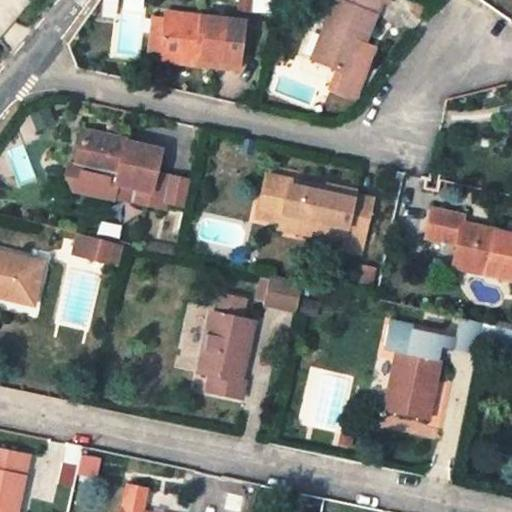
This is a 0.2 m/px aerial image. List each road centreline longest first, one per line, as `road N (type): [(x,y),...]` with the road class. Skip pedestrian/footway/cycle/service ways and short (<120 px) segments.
road 1 (residential): [(489,20),(390,155),(18,70)]
road 2 (residential): [(480,511),(0,410)]
